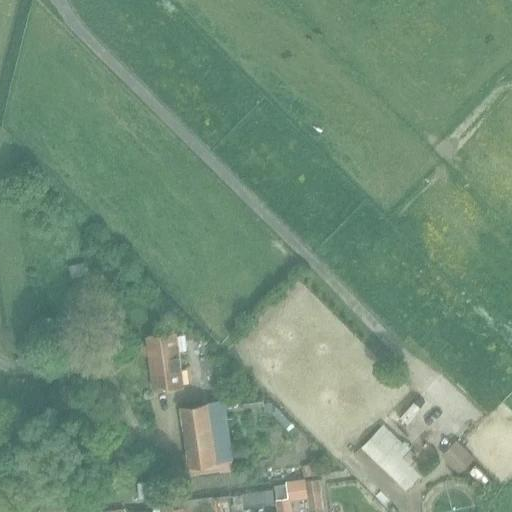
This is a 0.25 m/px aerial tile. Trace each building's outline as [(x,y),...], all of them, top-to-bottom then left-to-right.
[(153,389),(183,385),(176,332),(146,336),(153,389)] [(223,470),(232,469),(223,408),(222,399),(179,405),(189,473),(223,470)] [(420,474),(375,432),(361,447),(405,489),(420,474)] [(473,458),(456,440),(440,455),(458,473),(473,458)] [(281,498),(306,494),(308,510),(321,509),(317,478),(304,480),(279,484),(281,498)] [(244,505),(272,501),(271,489),(242,493),(244,505)] [(229,502),(228,495),(211,497),(212,511),(223,511),(223,503),(229,502)]
